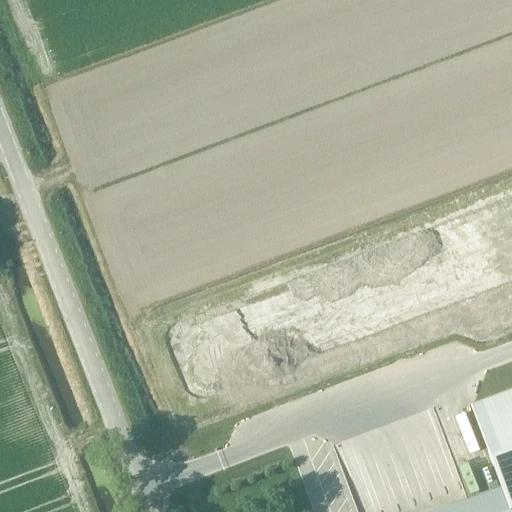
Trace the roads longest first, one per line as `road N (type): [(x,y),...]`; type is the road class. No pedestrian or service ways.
road 1 (unclassified): [(145,511),(0,133)]
road 2 (unknown): [(292,438),(511,352)]
road 3 (unknown): [(140,498),(292,438)]
